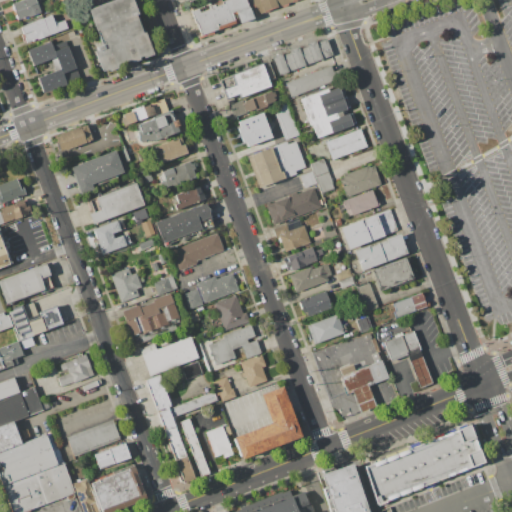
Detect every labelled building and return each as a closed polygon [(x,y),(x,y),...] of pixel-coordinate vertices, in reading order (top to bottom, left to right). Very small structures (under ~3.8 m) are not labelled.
[(12,4),(21,0),(35,0),(41,13),(25,19),(24,18),(19,20),(12,4)] [(87,9),(111,0),(132,0),(138,13),(136,14),(142,32),(145,32),(153,54),(109,71),(108,68),(102,71),(94,51),(97,49),(96,46),(101,44),(96,30),(95,30),(87,9)] [(191,11),(198,9),(199,12),(210,8),(209,6),(214,4),(215,6),(222,4),(222,1),(224,0),(245,0),(246,2),(249,1),(255,17),(240,23),(235,24),(235,23),(231,25),(231,27),(225,30),(224,27),(213,31),(214,34),(200,39),(199,36),(201,35),(196,23),(195,23),(191,11)] [(251,0),(298,0),(292,2),(292,1),(288,3),(289,5),(282,7),(282,5),(277,7),(278,8),(264,13),(264,12),(260,13),(261,15),(257,17),(251,0)] [(27,43),(20,26),(51,15),(55,23),(64,20),(67,28),(27,43)] [(272,56),(281,53),(282,55),(290,52),(289,50),(299,46),(300,48),(307,46),(306,44),(316,40),(317,42),(326,38),(333,55),(278,75),(272,56)] [(27,50),(50,41),(54,51),(68,46),(80,79),(43,93),(37,77),(55,70),(50,59),(33,66),(27,50)] [(239,99),(237,94),(225,98),(222,89),(234,85),(230,75),(264,63),(272,87),(239,99)] [(285,83),(331,65),(333,72),(338,70),(340,75),(335,77),(336,80),(291,97),(285,83)] [(300,99),(327,89),(328,91),(342,86),(349,107),(346,108),(346,109),(342,111),(343,115),(348,113),(348,114),(352,113),(355,123),(316,137),(311,125),(310,125),(300,99)] [(229,105),(244,99),(244,101),(271,91),(272,93),(274,92),(276,97),(274,98),(276,103),(256,110),(255,109),(247,112),(247,113),(234,118),(229,105)] [(163,98),(168,111),(157,115),(152,103),(163,98)] [(120,115),(131,111),(130,109),(142,105),(142,107),(149,105),(150,107),(152,106),(155,114),(123,126),(120,115)] [(284,140),(274,111),(288,107),(298,135),(284,140)] [(238,122),(262,112),(272,137),(247,146),(245,141),(242,142),(236,126),(239,125),(238,122)] [(140,142),(138,140),(138,138),(139,138),(136,132),(140,130),(138,125),(146,122),(145,121),(168,113),(172,115),(174,120),(178,119),(180,125),(179,126),(181,131),(152,142),(151,140),(147,142),(147,141),(142,142),(140,142)] [(54,135),(87,124),(92,140),(59,151),(54,135)] [(120,130),(125,128),(128,135),(122,137),(120,130)] [(331,159),(325,142),(360,128),(367,146),(331,159)] [(134,135),(140,150),(129,155),(122,139),(134,135)] [(157,163),(151,147),(177,137),(180,145),(184,143),(187,153),(157,163)] [(247,156),(286,141),(287,144),(295,141),(305,167),(295,171),(296,174),(259,188),(247,156)] [(70,167),(115,150),(124,172),(116,175),(118,178),(100,185),(98,182),(92,184),(94,189),(81,194),(70,167)] [(310,163),(323,159),(334,188),(321,193),(310,163)] [(162,189),(160,182),(165,181),(162,170),(190,161),(191,163),(193,163),(195,169),(193,169),(196,177),(162,189)] [(346,198),(338,179),(344,177),(343,175),(368,165),(369,167),(374,166),(381,184),(346,198)] [(300,175),(311,171),(316,184),(305,188),(300,175)] [(137,177),(149,172),(152,180),(140,185),(137,177)] [(0,203),(0,183),(16,178),(19,187),(22,186),(25,194),(0,203)] [(93,224),(89,214),(100,210),(95,198),(135,183),(143,205),(93,224)] [(176,209),(174,204),(178,202),(175,194),(198,186),(201,193),(202,192),(205,199),(176,209)] [(273,225),(265,203),(269,202),(270,204),(292,196),(291,193),(296,192),(296,194),(313,188),(320,207),(273,225)] [(342,201),(372,190),(378,206),(348,217),(342,201)] [(0,210),(2,210),(1,208),(26,198),(32,213),(0,224),(0,210)] [(155,222),(205,203),(214,227),(203,231),(202,230),(184,236),(185,239),(180,241),(179,238),(169,242),(170,243),(163,245),(155,222)] [(131,213),(144,208),(148,217),(141,219),(135,222),(131,213)] [(339,228),(376,214),(376,215),(388,210),(395,228),(382,232),(384,236),(348,249),(339,228)] [(284,252),(280,242),(279,243),(277,238),(279,237),(278,236),(276,237),(273,229),(285,224),(285,223),(299,218),(301,226),(304,225),(310,243),(284,252)] [(333,220),(339,218),(342,224),(336,227),(333,220)] [(93,229),(121,219),(124,228),(111,233),(113,238),(127,233),(131,244),(102,255),(102,252),(100,253),(98,246),(99,245),(96,238),(95,238),(93,231),(94,231),(93,229)] [(0,230),(12,263),(0,267),(0,230)] [(171,251),(216,233),(223,250),(196,261),(197,263),(179,270),(171,251)] [(361,270),(354,251),(367,246),(368,247),(386,240),(385,239),(400,233),(407,253),(361,270)] [(286,257),(311,247),(313,251),(321,248),(321,249),(322,248),(324,252),(322,253),(323,253),(317,256),(318,259),(316,259),(317,260),(305,265),(306,266),(292,272),(290,266),(286,267),(285,263),(288,262),(286,257)] [(378,290),(371,270),(406,258),(413,278),(378,290)] [(0,291),(0,279),(45,263),(49,275),(48,276),(52,287),(5,304),(0,291)] [(295,292),(288,275),(310,267),(311,269),(327,263),(331,274),(326,277),(327,280),(295,292)] [(110,273),(128,267),(131,274),(136,272),(141,287),(136,289),(138,296),(120,302),(110,273)] [(351,277),(338,282),(335,274),(348,269),(351,277)] [(189,310),(183,294),(196,289),(195,285),(198,284),(197,283),(214,276),(214,277),(215,277),(216,279),(231,273),(233,278),(235,278),(236,281),(235,282),(238,290),(189,310)] [(153,282),(171,275),(176,289),(157,295),(153,282)] [(338,282),(351,277),(354,284),(341,289),(338,282)] [(356,286),(366,282),(367,284),(369,283),(378,307),(365,312),(356,286)] [(298,301),(325,291),(332,308),(308,317),(306,312),(303,313),(301,309),(300,309),(298,303),(299,302),(298,301)] [(121,311),(138,305),(139,307),(152,302),(152,300),(169,293),(180,322),(174,324),(176,328),(142,341),(140,336),(132,339),(121,311)] [(393,303),(421,293),(426,307),(395,318),(393,312),(395,311),(393,303)] [(223,330),(214,303),(236,295),(242,313),(246,312),(249,321),(223,330)] [(8,310),(33,301),(38,316),(40,316),(46,331),(19,341),(8,310)] [(40,312),(56,307),(63,325),(47,331),(40,312)] [(187,313),(195,310),(199,320),(191,323),(187,313)] [(0,313),(3,312),(4,316),(8,315),(12,327),(0,331),(0,313)] [(306,325),(337,314),(343,333),(313,344),(306,325)] [(355,320),(366,316),(370,329),(359,333),(355,320)] [(208,344),(212,343),(210,338),(216,335),(218,340),(224,338),(223,335),(251,325),(256,337),(247,340),(248,343),(256,340),(260,353),(246,358),(242,346),(233,350),(236,357),(215,364),(208,344)] [(382,342),(393,338),(392,335),(400,332),(401,334),(412,330),(419,349),(418,349),(431,383),(418,388),(406,354),(390,361),(382,342)] [(149,375),(139,348),(154,343),(156,349),(190,337),(197,358),(149,375)] [(0,347),(18,341),(23,355),(11,359),(13,365),(0,369),(0,347)] [(85,354),(93,374),(61,386),(57,377),(68,373),(66,369),(60,371),(58,364),(85,354)] [(241,361),(261,354),(265,366),(262,367),(266,381),(249,386),(241,361)] [(338,376),(340,375),(337,368),(350,363),(353,370),(380,360),(387,378),(366,386),(374,406),(359,412),(351,392),(345,394),(344,391),(338,376)] [(181,367),(198,361),(202,373),(186,379),(181,367)] [(145,378),(159,374),(169,403),(170,406),(168,407),(169,408),(214,392),(217,402),(172,418),(189,466),(192,465),(195,471),(192,472),(194,479),(181,484),(174,466),(176,465),(156,409),(145,378)] [(0,382),(13,377),(19,392),(34,386),(43,410),(13,422),(0,427),(0,382)] [(227,377),(231,389),(233,388),(236,396),(221,401),(219,395),(217,396),(212,382),(227,377)] [(232,438),(270,424),(265,409),(260,395),(281,387),(286,401),(300,438),(240,460),(232,438)] [(180,422),(188,418),(210,474),(201,477),(180,422)] [(66,437),(112,420),(119,438),(73,455),(66,437)] [(0,427),(13,422),(22,443),(0,451),(0,427)] [(363,467),(469,424),(484,463),(378,505),(363,467)] [(204,432),(220,426),(221,427),(226,425),(229,434),(224,436),(231,454),(222,457),(221,453),(213,456),(204,432)] [(0,479),(0,451),(22,443),(51,432),(62,462),(2,485),(0,479)] [(94,454),(124,443),(130,458),(99,469),(94,454)] [(12,511),(2,485),(62,462),(76,497),(67,500),(65,496),(24,511),(12,511)] [(330,511),(318,475),(335,469),(352,463),(368,511),(330,511)] [(99,511),(89,483),(134,466),(146,499),(109,511),(99,511)] [(83,511),(73,483),(86,479),(98,511),(83,511)] [(231,511),(240,509),(239,507),(279,491),(280,493),(288,490),(290,495),(302,491),(307,503),(310,502),(313,511),(231,511)]
